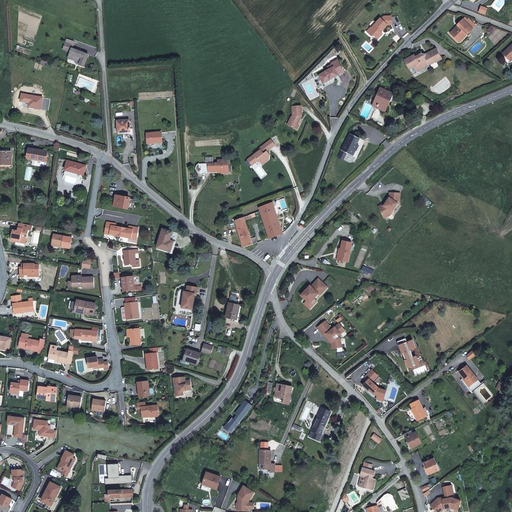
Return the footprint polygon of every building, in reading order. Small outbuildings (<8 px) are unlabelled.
[(382,31),(387,26),(391,25),(391,17),(383,17),(381,19),(380,18),(376,23),(376,25),(374,27),(376,28),(373,31),(370,28),(366,32),(371,37),(373,37),(377,40),(380,37),(382,35),(379,32),(381,30),(382,31)] [(457,29),(456,28),(450,34),(457,41),(465,33),(467,35),(473,29),(468,24),(463,20),(457,25),(458,26),(459,27),(457,29)] [(459,42),(467,35),(465,33),(457,41),(459,42)] [(68,58),(76,61),(80,62),(79,65),(83,66),(88,55),(71,49),(74,42),(67,39),(61,53),(69,56),(68,58)] [(511,57),(511,45),(503,53),(510,60),(511,57)] [(415,57),(414,56),(409,58),(405,61),(409,69),(415,65),(416,66),(418,71),(429,65),(427,61),(433,57),(435,62),(441,59),(436,49),(426,54),(422,54),(419,55),(415,57)] [(429,65),(435,62),(433,57),(427,61),(429,65)] [(329,70),(319,75),(323,82),(321,83),(324,88),(332,83),(340,79),(338,75),(344,72),(338,60),(331,64),(332,65),(328,67),(329,70)] [(386,101),(390,102),(394,94),(380,88),(373,105),(382,109),(386,101)] [(42,98),(31,96),(29,107),(40,109),(42,98)] [(292,106),(292,116),(291,117),(287,125),(291,127),(295,129),(298,123),(298,121),(298,119),(300,119),(300,116),(302,116),(301,106),(292,106)] [(367,120),(360,117),(359,118),(368,122),(369,121),(370,121),(370,120),(375,110),(375,109),(372,108),(367,120)] [(129,120),(117,121),(118,133),(130,132),(129,129),(129,120)] [(132,129),(129,129),(130,132),(118,133),(118,135),(123,135),(123,139),(133,139),(132,129)] [(162,143),(161,133),(146,134),(147,144),(162,143)] [(350,134),(341,150),(352,156),(356,150),(354,149),(356,145),(359,139),(350,134)] [(275,145),(270,140),(264,144),(268,148),(264,151),(265,153),(266,152),(275,145)] [(260,151),(247,161),(251,166),(258,161),(260,163),(266,159),(268,158),(270,156),(266,152),(265,153),(264,151),(268,148),(264,144),(258,149),(260,151)] [(47,152),(29,149),(27,159),(33,160),(33,162),(45,164),(47,152)] [(11,152),(0,151),(0,166),(1,167),(1,164),(11,164),(11,152)] [(85,166),(67,161),(64,170),(83,175),(85,166)] [(216,171),(219,171),(227,170),(227,161),(217,161),(218,164),(208,164),(208,172),(216,171)] [(200,168),(201,171),(199,171),(199,173),(216,172),(216,171),(208,172),(208,164),(199,165),(199,168),(200,168)] [(389,198),(384,206),(380,208),(384,218),(391,215),(393,212),(392,211),(398,203),(398,204),(400,201),(400,193),(390,193),(389,198)] [(130,199),(115,196),(113,206),(128,209),(130,199)] [(388,197),(383,204),(379,206),(380,208),(384,206),(389,198),(388,197)] [(283,234),(273,206),(261,211),(270,239),(283,234)] [(243,248),(258,243),(256,237),(251,238),(245,221),(255,217),(254,214),(235,221),(243,248)] [(31,231),(32,225),(19,223),(17,229),(17,231),(12,230),(12,233),(7,237),(10,241),(11,240),(13,242),(16,243),(16,241),(25,242),(26,239),(27,239),(28,230),(31,231)] [(172,232),(163,229),(158,244),(168,247),(172,232)] [(54,235),(52,244),(62,246),(62,247),(70,248),(72,238),(54,235)] [(344,241),(339,259),(349,262),(353,243),(344,241)] [(134,249),(124,251),(125,266),(136,265),(134,249)] [(29,276),(34,276),(34,275),(39,274),(39,265),(34,265),(34,264),(24,264),(25,267),(22,267),(20,267),(20,275),(24,275),(28,275),(29,276)] [(72,276),(72,281),(72,287),(82,287),(82,289),(94,288),(94,277),(82,277),(82,276),(72,276)] [(133,276),(122,277),(123,291),(135,290),(133,276)] [(315,286),(313,288),(312,286),(311,286),(302,295),(307,301),(310,303),(315,298),(319,294),(321,296),(328,288),(319,279),(313,285),(315,286)] [(198,287),(187,286),(186,292),(184,292),(181,308),(192,310),(195,294),(197,294),(198,287)] [(15,313),(23,312),(23,311),(34,310),(33,301),(21,303),(20,295),(13,296),(13,304),(15,313)] [(310,303),(307,301),(305,304),(310,309),(317,301),(315,298),(310,303)] [(96,304),(75,299),(72,312),(85,315),(85,313),(94,315),(96,304)] [(137,302),(125,304),(127,319),(139,318),(137,302)] [(240,306),(229,303),(226,318),(236,320),(240,306)] [(325,321),(316,328),(323,336),(324,336),(327,339),(329,338),(332,341),(330,342),(331,343),(331,349),(341,347),(340,339),(338,336),(336,334),(338,332),(340,334),(345,331),(339,323),(332,329),(325,321)] [(74,338),(81,339),(92,339),(92,341),(92,342),(97,342),(97,331),(75,329),(74,338)] [(139,329),(130,329),(130,337),(131,345),(141,344),(139,329)] [(11,338),(0,336),(0,344),(1,345),(1,349),(9,350),(11,338)] [(21,346),(23,338),(21,338),(19,347),(31,349),(31,348),(21,346)] [(40,341),(28,339),(23,338),(21,346),(31,348),(31,349),(39,351),(39,348),(44,349),(46,340),(43,339),(41,339),(40,341)] [(404,360),(408,368),(419,364),(416,356),(413,357),(410,350),(416,348),(412,340),(407,342),(405,339),(397,342),(402,353),(403,353),(405,360),(404,360)] [(213,347),(204,344),(201,351),(211,354),(213,347)] [(67,362),(71,363),(74,351),(69,351),(69,353),(56,350),(57,346),(51,345),(48,358),(52,359),(58,360),(58,361),(58,362),(66,363),(67,362)] [(158,353),(158,348),(150,349),(150,353),(146,354),(147,370),(158,369),(157,353),(158,353)] [(196,364),(200,353),(188,349),(184,360),(196,364)] [(89,367),(94,367),(98,366),(99,368),(104,367),(103,359),(98,360),(97,357),(88,359),(89,367)] [(458,372),(463,378),(469,386),(478,380),(467,366),(458,372)] [(172,379),(174,397),(182,396),(182,392),(186,392),(186,391),(186,389),(191,389),(190,381),(185,382),(183,382),(182,378),(172,379)] [(467,388),(469,386),(463,378),(460,380),(467,388)] [(20,384),(12,383),(11,393),(19,394),(20,390),(28,391),(30,381),(21,380),(20,384)] [(481,384),(478,380),(469,386),(468,387),(471,391),(481,384)] [(148,381),(138,382),(139,397),(150,396),(148,381)] [(502,386),(503,384),(499,382),(497,389),(500,390),(501,389),(504,390),(505,387),(502,386)] [(283,403),(289,404),(292,387),(277,384),(277,387),(276,392),(275,397),(283,399),(283,403)] [(38,398),(46,399),(47,398),(56,399),(57,388),(48,387),(48,388),(39,387),(38,398)] [(81,397),(68,395),(67,406),(80,407),(81,397)] [(106,401),(93,399),(92,410),(105,412),(106,401)] [(411,410),(414,415),(416,415),(419,420),(426,416),(418,400),(410,404),(412,409),(411,410)] [(146,407),(145,402),(137,403),(138,409),(142,409),(143,418),(159,416),(158,405),(146,407)] [(325,427),(328,418),(331,413),(322,409),(312,430),(316,432),(313,438),(320,441),(322,436),(323,435),(321,434),(324,426),(325,427)] [(19,442),(27,443),(28,435),(23,434),(25,418),(9,416),(8,424),(16,425),(15,431),(17,431),(17,437),(19,437),(19,442)] [(56,438),(57,431),(50,430),(50,426),(47,425),(48,421),(35,419),(34,429),(40,430),(40,435),(49,436),(49,437),(56,438)] [(412,434),(411,431),(404,434),(408,441),(409,444),(411,448),(421,443),(416,433),(412,434)] [(381,439),(375,434),(372,437),(379,443),(381,439)] [(77,456),(66,450),(62,459),(63,460),(62,463),(61,462),(58,468),(63,471),(62,475),(67,477),(77,456)] [(271,451),(261,450),(260,464),(263,464),(263,469),(270,469),(270,472),(274,472),(275,464),(271,464),(271,451)] [(428,475),(439,470),(434,459),(423,463),(425,467),(426,471),(428,475)] [(106,478),(106,484),(132,483),(132,475),(119,476),(119,464),(109,464),(110,478),(106,478)] [(373,486),(375,479),(373,479),(375,471),(363,468),(361,476),(362,476),(364,476),(361,486),(367,488),(368,485),(373,486)] [(14,484),(12,487),(19,490),(24,481),(23,471),(21,469),(12,470),(12,478),(14,477),(15,477),(15,482),(14,484)] [(210,487),(217,489),(221,477),(206,471),(204,477),(205,477),(203,484),(210,487)] [(376,480),(375,479),(373,486),(368,485),(367,488),(373,490),(376,480)] [(47,492),(42,501),(51,506),(61,487),(51,482),(46,491),(47,492)] [(248,510),(248,501),(254,492),(244,485),(238,494),(239,495),(238,497),(240,498),(240,500),(238,502),(238,510),(243,510),(248,510)] [(442,487),(445,497),(451,497),(450,494),(453,494),(451,485),(442,487)] [(133,489),(109,490),(109,494),(104,494),(105,502),(109,501),(109,498),(133,497),(133,489)] [(437,498),(429,505),(435,511),(439,511),(443,509),(450,508),(457,510),(461,501),(451,497),(445,497),(437,498)]
